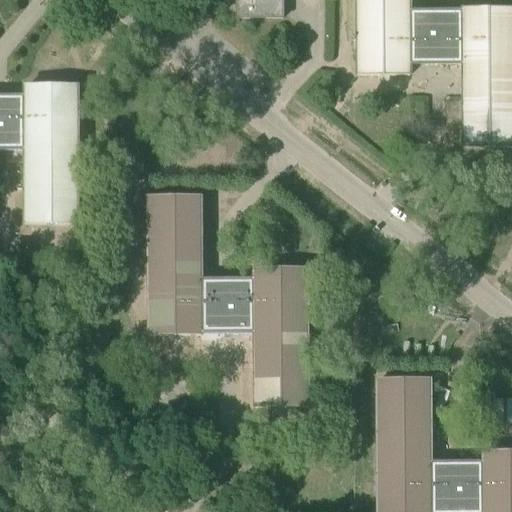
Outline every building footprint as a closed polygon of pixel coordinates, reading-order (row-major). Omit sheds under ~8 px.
[(235,0),(235,19),(283,19),(283,0),(235,0)] [(356,0),(357,77),(410,76),(410,66),(462,66),(463,149),(511,148),(511,11),(462,12),(462,13),(409,13),(409,0),(356,0)] [(0,151),(24,152),(24,226),(77,226),(77,89),(24,89),(24,99),(0,98),(0,151)] [(307,409),(306,272),(253,272),(253,282),(201,282),(200,200),(147,200),(148,337),(201,337),(201,335),(254,335),(254,409),(307,409)] [(14,242),(14,264),(32,264),(32,242),(14,242)] [(377,511),(511,511),(511,454),(482,455),(483,465),(430,465),(429,382),(376,383),(377,511)] [(251,459),(251,437),(233,437),(233,459),(251,459)]
